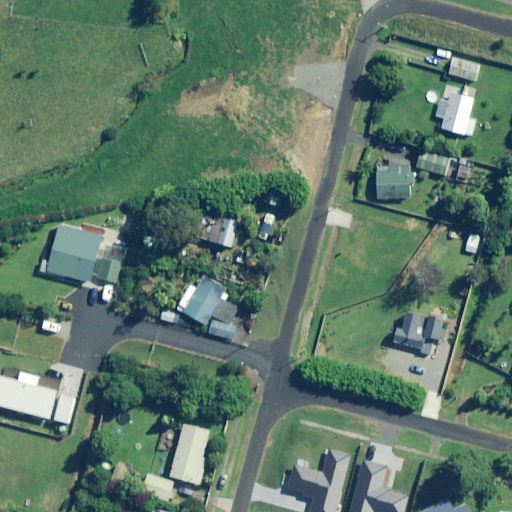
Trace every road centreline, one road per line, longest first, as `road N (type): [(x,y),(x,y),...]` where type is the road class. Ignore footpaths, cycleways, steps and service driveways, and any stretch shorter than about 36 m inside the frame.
road 1 (residential): [(272,382),(370,24),(400,7),(511,32)]
road 2 (residential): [(272,382),(511,446)]
road 3 (residential): [(238,511),(272,382)]
